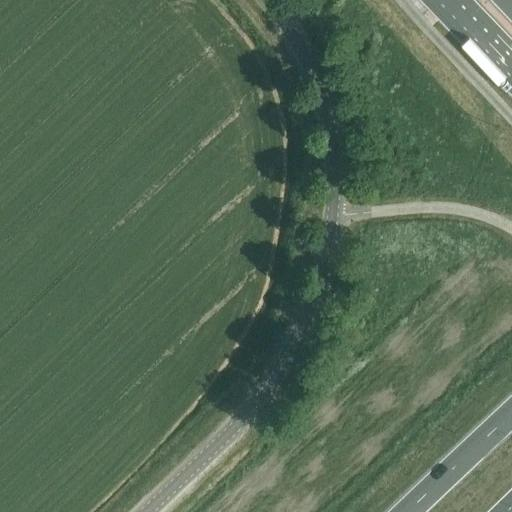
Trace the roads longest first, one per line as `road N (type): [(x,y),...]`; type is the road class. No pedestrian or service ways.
road 1 (unclassified): [(154,511),(282,382),(326,245),(333,160),(325,117),(315,82),(262,0)]
road 2 (trunk): [(511,415),(410,511)]
